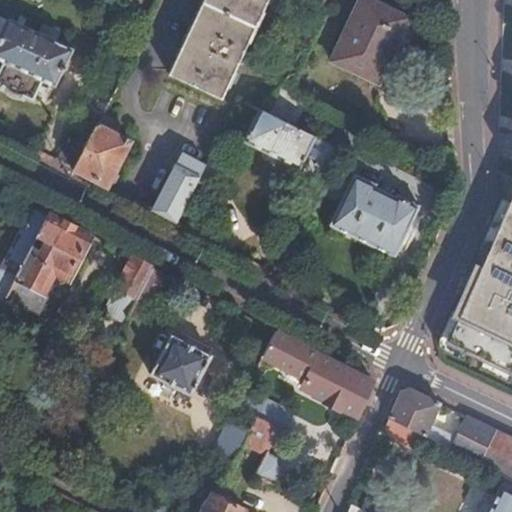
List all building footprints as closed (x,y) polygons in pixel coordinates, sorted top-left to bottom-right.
[(268,0),(204,0),(169,76),(221,100),(268,0)] [(406,17),(370,0),(359,0),(330,60),(378,82),(401,34),(398,32),(406,17)] [(424,0),(447,11),(446,0),(424,0)] [(53,86),(72,49),(9,18),(7,21),(0,17),(0,59),(4,62),(0,71),(0,83),(1,84),(0,85),(0,87),(2,90),(18,98),(22,98),(24,95),(32,99),(42,80),(53,86)] [(309,98),(278,83),(264,112),(295,126),(309,98)] [(264,112),(259,109),(243,142),(299,169),(315,136),(295,126),(264,112)] [(102,113),(95,125),(112,134),(118,122),(102,113)] [(95,125),(72,169),(107,187),(129,143),(112,134),(95,125)] [(317,164),(326,168),(337,146),(327,142),(317,164)] [(178,153),(148,209),(174,222),(204,165),(178,153)] [(376,183),(355,173),(331,224),(395,255),(419,203),(397,193),(395,196),(375,186),(376,183)] [(48,213),(32,205),(0,266),(0,298),(3,301),(6,296),(48,213)] [(71,225),(48,213),(6,296),(36,312),(47,292),(42,289),(52,270),(67,277),(89,234),(71,225)] [(154,268),(132,257),(116,287),(138,298),(154,268)] [(138,298),(129,316),(136,320),(146,302),(151,305),(167,275),(154,268),(138,298)] [(372,382),(276,332),(263,357),(307,380),(303,387),(357,416),(372,382)] [(211,357),(172,336),(151,376),(191,396),(211,357)] [(420,434),(480,465),(496,432),(466,418),(455,440),(430,426),(440,405),(411,391),(402,394),(391,418),(420,434)] [(289,417),(245,393),(238,408),(256,417),(282,430),(289,417)] [(248,432),(243,443),(266,455),(267,454),(271,445),(274,446),(282,430),(256,417),(248,432)] [(391,418),(384,434),(412,449),(420,434),(391,418)] [(214,455),(232,465),(243,443),(248,432),(230,423),(214,455)] [(480,465),(511,481),(511,439),(496,432),(480,465)] [(257,474),(278,485),(282,475),(276,458),(267,454),(266,455),(257,474)] [(511,511),(511,495),(500,489),(488,511),(511,511)] [(249,511),(214,494),(205,511),(249,511)]
